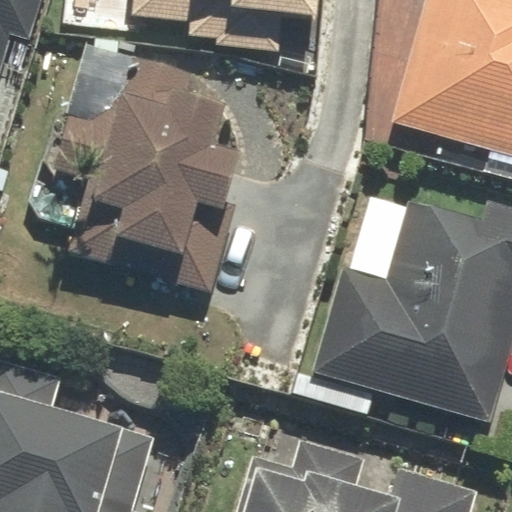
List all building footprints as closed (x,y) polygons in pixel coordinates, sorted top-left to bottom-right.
[(35,40),(46,0),(0,0),(0,81),(13,34),(35,40)] [(88,0),(87,15),(191,25),(189,43),(282,52),(286,19),(324,22),(326,0),(88,0)] [(511,0),(434,0),(399,124),(511,156),(511,0)] [(240,81),(135,57),(125,96),(97,118),(75,112),(60,174),(89,181),(72,252),(221,288),(253,152),(225,145),(240,81)] [(349,268),(319,373),(496,423),(511,365),(511,203),(420,178),(391,280),(349,268)] [(0,511),(138,511),(135,511),(155,434),(54,408),(62,375),(0,358),(0,511)] [(297,465),(256,454),(240,511),(478,511),(486,486),(404,464),(397,492),(362,483),(369,456),(304,439),(297,465)]
